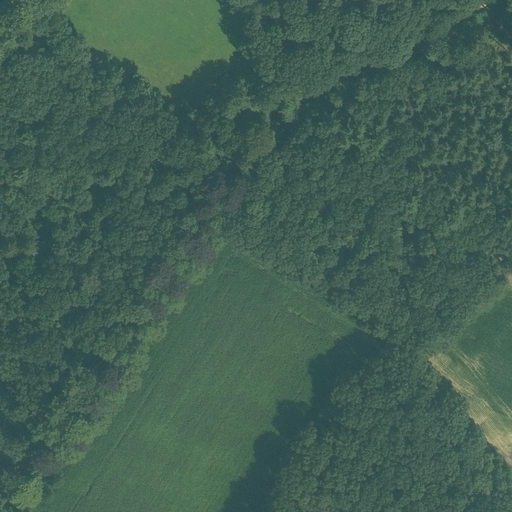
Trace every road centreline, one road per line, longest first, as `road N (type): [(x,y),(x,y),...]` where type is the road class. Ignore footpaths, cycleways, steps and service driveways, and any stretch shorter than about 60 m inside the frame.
road 1 (track): [(255,142),(0,503)]
road 2 (track): [(255,142),(510,259)]
road 3 (track): [(488,0),(255,142)]
